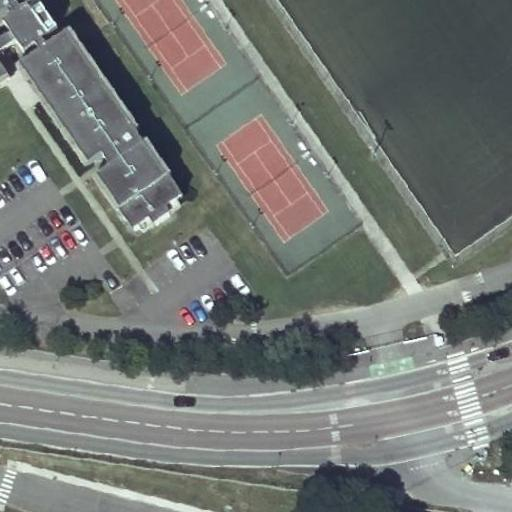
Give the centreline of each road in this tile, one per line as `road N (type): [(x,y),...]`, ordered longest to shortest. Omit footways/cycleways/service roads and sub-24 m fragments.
road 1 (unclassified): [(511,352),(397,385),(276,404),(160,402),(0,378)]
road 2 (unclassified): [(0,432),(177,456),(299,458),(376,455),(511,420)]
